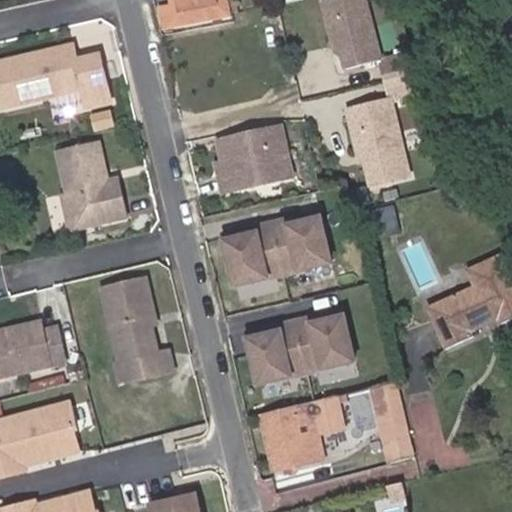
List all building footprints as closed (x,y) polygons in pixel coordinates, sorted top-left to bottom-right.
[(179,0),(181,8),(159,11),(161,27),(183,24),(204,20),(223,15),(223,9),(230,8),(229,0),(179,0)] [(326,0),(344,69),(389,58),(374,0),(326,0)] [(321,6),(306,10),(318,61),(334,58),(321,6)] [(306,10),(287,13),(299,67),(318,61),(306,10)] [(252,39),(272,36),(271,28),(251,32),(252,39)] [(287,34),(272,36),(252,39),(251,32),(235,35),(243,76),(272,72),(293,69),(287,34)] [(100,57),(77,62),(74,46),(0,63),(0,104),(1,109),(82,88),(87,107),(111,103),(100,57)] [(272,72),(243,76),(246,90),(274,85),(272,72)] [(373,185),(410,176),(391,101),(349,111),(360,156),(365,155),(373,185)] [(312,129),(328,126),(322,103),(289,112),(297,140),(313,135),(312,129)] [(115,107),(96,114),(101,129),(120,122),(115,107)] [(100,143),(60,152),(70,194),(72,200),(67,209),(69,217),(76,224),(77,229),(127,218),(119,180),(110,181),(104,183),(101,172),(107,171),(100,143)] [(348,186),(340,152),(333,153),(341,187),(348,186)] [(107,171),(101,172),(104,183),(110,181),(107,171)] [(207,177),(216,214),(284,199),(280,176),(221,189),(219,175),(207,177)] [(72,200),(70,194),(64,195),(67,209),(72,200)] [(396,207),(388,208),(395,235),(402,235),(396,207)] [(395,235),(388,208),(361,216),(367,243),(395,235)] [(259,228),(225,236),(236,287),(332,266),(321,215),(288,222),(289,227),(260,233),(259,228)] [(72,230),(77,229),(76,224),(69,217),(72,230)] [(461,272),(470,287),(506,271),(499,255),(461,272)] [(511,318),(511,284),(506,271),(470,287),(421,310),(440,352),(470,337),(468,333),(492,321),(495,326),(511,318)] [(158,314),(148,279),(106,290),(123,364),(138,359),(142,379),(176,372),(172,350),(161,353),(154,323),(152,316),(158,314)] [(160,323),(158,314),(152,316),(154,323),(160,323)] [(280,329),(247,336),(258,387),(354,366),(343,315),(310,323),(311,327),(281,334),(280,329)] [(0,372),(64,358),(56,322),(41,326),(40,318),(6,326),(7,333),(0,334),(0,372)] [(123,364),(116,366),(120,384),(142,379),(138,359),(123,364)] [(395,383),(366,391),(385,466),(412,459),(395,383)] [(313,416),(317,437),(340,431),(332,399),(310,405),(313,416)] [(71,401),(0,419),(0,476),(27,469),(25,464),(79,449),(73,429),(78,428),(71,401)] [(294,421),(291,409),(261,417),(272,471),(323,461),(317,437),(313,416),(294,421)] [(123,511),(118,490),(107,494),(111,511),(123,511)] [(0,511),(94,511),(89,492),(36,506),(35,502),(0,511)] [(199,511),(196,497),(151,509),(151,511),(199,511)]
